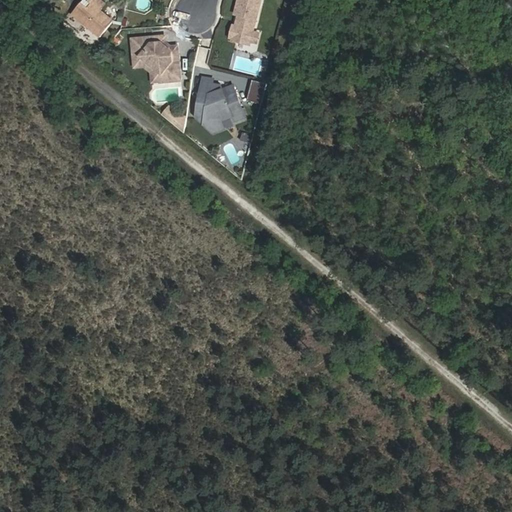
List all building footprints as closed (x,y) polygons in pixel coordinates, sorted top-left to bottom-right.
[(81,3),(72,13),(100,36),(113,20),(100,10),(105,4),(100,0),(87,0),(91,3),(87,8),(81,3)] [(251,42),(254,32),(262,0),(239,0),(236,14),(240,15),(237,26),(233,28),(232,35),(234,39),(233,41),(250,45),(251,42)] [(260,34),(254,32),(251,42),(258,44),(260,34)] [(151,37),(134,38),(135,58),(145,58),(159,71),(159,82),(178,81),(177,59),(169,59),(169,53),(160,45),(151,45),(151,37)] [(163,37),(151,37),(151,45),(160,45),(169,53),(169,59),(177,59),(176,48),(169,49),(163,44),(163,37)] [(145,58),(135,58),(136,64),(145,64),(150,73),(151,82),(159,82),(159,71),(145,58)] [(197,117),(206,125),(213,120),(223,123),(233,119),(235,124),(246,119),(232,88),(220,90),(212,90),(213,85),(214,80),(204,78),(197,117)] [(254,100),(263,102),(266,88),(258,86),(254,100)] [(168,105),(161,115),(179,127),(186,117),(168,105)] [(213,120),(206,125),(213,132),(227,131),(223,123),(213,120)] [(250,133),(244,131),(242,139),(248,140),(250,133)]
